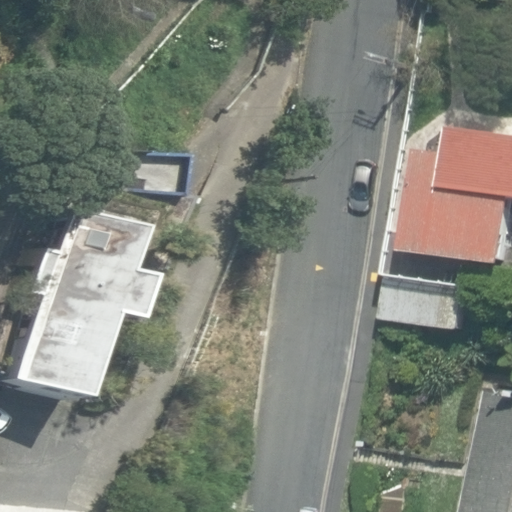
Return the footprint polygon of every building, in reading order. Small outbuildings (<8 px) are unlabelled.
[(388,277),(471,288),(475,263),(511,268),(511,137),(459,130),(456,156),(425,152),(415,232),(394,230),(388,277)] [(177,198),(182,158),(113,149),(108,189),(177,198)] [(0,350),(0,383),(59,402),(85,316),(102,320),(115,278),(99,273),(112,228),(48,208),(34,254),(21,250),(9,290),(18,293),(0,350)] [(382,318),(469,331),(475,290),(388,278),(382,318)] [(469,511),(511,511),(511,389),(488,386),(469,511)]
